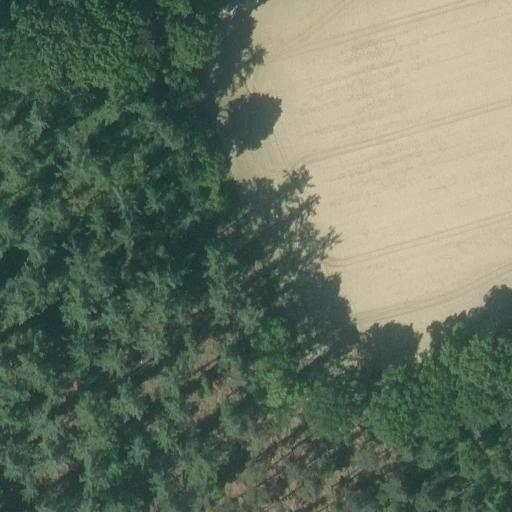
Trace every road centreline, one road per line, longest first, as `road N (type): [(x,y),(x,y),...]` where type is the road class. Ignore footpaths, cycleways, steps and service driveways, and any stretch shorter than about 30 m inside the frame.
road 1 (track): [(159,21),(308,380)]
road 2 (track): [(511,507),(419,373)]
road 3 (track): [(159,21),(0,27)]
